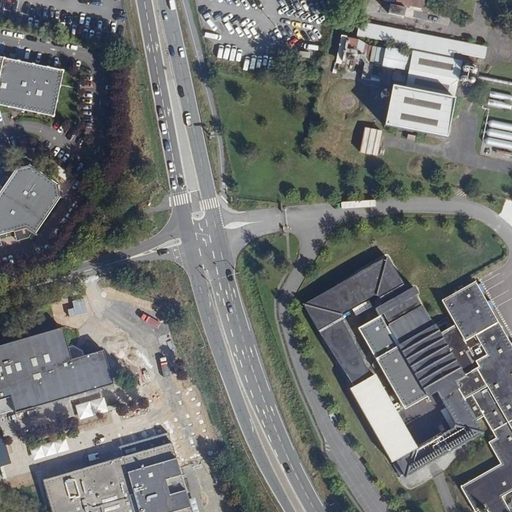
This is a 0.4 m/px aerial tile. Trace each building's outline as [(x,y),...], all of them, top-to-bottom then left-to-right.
[(424,0),(392,0),(393,3),(393,6),(388,5),(387,13),(404,16),(405,6),(423,8),(424,0)] [(391,84),(384,125),(447,137),(462,61),(453,59),(454,53),(485,60),(487,47),(359,22),(356,36),(391,43),(391,47),(385,46),(381,74),(406,79),(405,86),(391,84)] [(107,39),(95,37),(93,44),(105,47),(107,39)] [(0,106),(9,109),(53,118),(64,71),(0,57),(0,106)] [(511,124),(490,121),(485,147),(511,151),(511,124)] [(383,137),(364,133),(359,158),(378,162),(383,137)] [(27,228),(33,233),(37,236),(39,234),(37,233),(60,199),(62,200),(64,197),(61,196),(59,185),(60,183),(59,182),(57,184),(31,165),(32,164),(30,162),(28,165),(18,166),(17,165),(15,167),(16,168),(0,192),(0,235),(1,236),(15,232),(27,228)] [(27,228),(15,232),(17,242),(28,239),(33,233),(27,228)] [(319,330),(355,386),(371,377),(343,318),(344,314),(376,296),(380,296),(381,299),(377,299),(377,310),(381,317),(359,329),(405,411),(437,393),(441,398),(459,388),(455,381),(480,368),(476,361),(487,355),(476,335),(495,324),(473,285),(440,304),(454,328),(440,335),(435,327),(433,328),(422,308),(421,309),(413,293),(405,286),(391,261),(386,259),(308,302),(307,307),(319,330)] [(511,353),(495,324),(476,335),(487,355),(476,361),(480,368),(455,381),(459,388),(478,420),(484,417),(497,440),(490,444),(502,466),(463,487),(476,511),(486,507),(488,511),(510,511),(502,497),(511,491),(511,500),(511,504),(511,506),(511,353)] [(62,327),(0,345),(0,399),(11,397),(16,413),(114,384),(104,350),(83,356),(82,351),(73,347),(68,348),(62,327)] [(118,344),(159,362),(165,349),(124,331),(118,344)] [(355,386),(351,388),(393,462),(396,460),(406,478),(481,436),(483,432),(477,421),(478,420),(459,388),(441,398),(455,425),(453,428),(417,449),(375,375),(371,377),(355,386)] [(155,407),(107,421),(110,433),(158,419),(155,407)] [(153,432),(156,444),(168,440),(165,429),(153,432)] [(44,479),(42,480),(51,511),(192,511),(172,442),(153,448),(119,457),(44,479)] [(118,452),(119,457),(153,448),(151,442),(118,452)]
